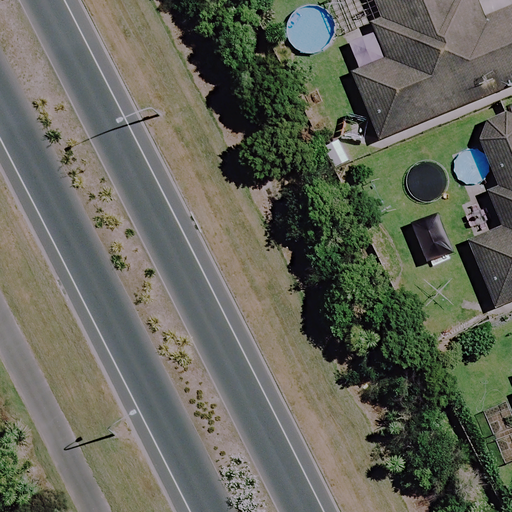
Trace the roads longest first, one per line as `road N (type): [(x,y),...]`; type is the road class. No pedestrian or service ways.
road 1 (secondary): [(40,0),(297,511)]
road 2 (secondary): [(204,511),(0,101)]
